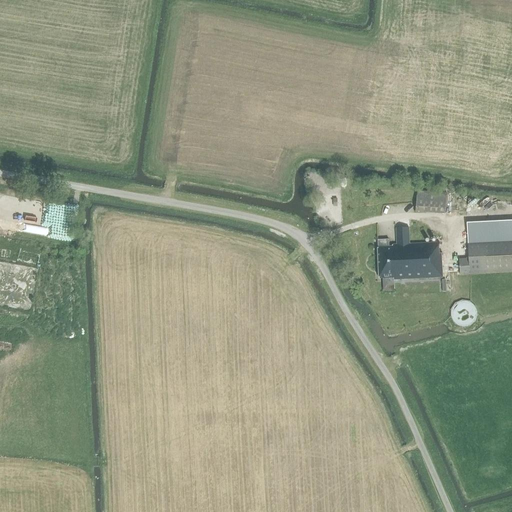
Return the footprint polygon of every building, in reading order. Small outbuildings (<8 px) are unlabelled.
[(416,192),(415,212),(445,214),(446,194),(416,192)] [(56,230),(13,224),(12,233),(55,238),(56,230)] [(511,228),(467,231),(468,241),(511,239),(511,228)] [(460,275),(511,272),(511,239),(468,241),(469,259),(459,259),(460,275)] [(393,278),(393,280),(442,278),(441,253),(439,253),(438,243),(392,245),(392,247),(389,247),(388,240),(377,240),(378,247),(377,247),(379,279),(393,278)] [(477,316),(478,314),(477,311),(476,308),(476,307),(474,304),(471,302),(469,302),(467,301),(464,301),(461,301),(459,302),(457,304),(455,305),(453,309),(452,311),(452,314),(452,316),(453,319),(456,323),(460,325),(462,326),(465,326),(469,326),(471,324),(474,323),(475,321),(477,318),(477,316)]
